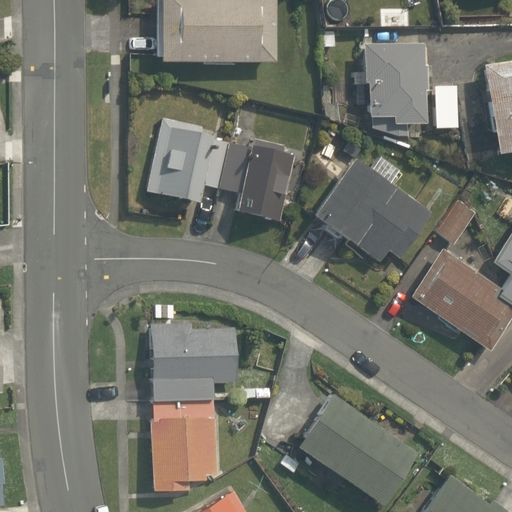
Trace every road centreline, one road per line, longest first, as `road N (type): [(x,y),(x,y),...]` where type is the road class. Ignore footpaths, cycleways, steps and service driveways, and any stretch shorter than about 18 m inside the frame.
road 1 (residential): [(511,441),(364,341),(233,269),(137,257),(57,264)]
road 2 (tertiary): [(50,0),(57,264)]
road 3 (tertiary): [(57,264),(62,440),(77,511)]
